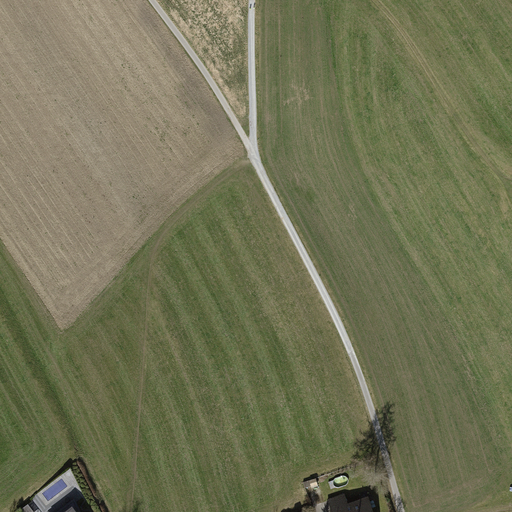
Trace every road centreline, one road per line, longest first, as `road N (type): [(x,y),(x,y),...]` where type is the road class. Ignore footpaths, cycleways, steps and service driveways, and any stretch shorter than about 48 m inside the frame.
road 1 (residential): [(402,511),(342,331),(253,153)]
road 2 (track): [(511,181),(379,0)]
road 3 (track): [(253,153),(151,0)]
